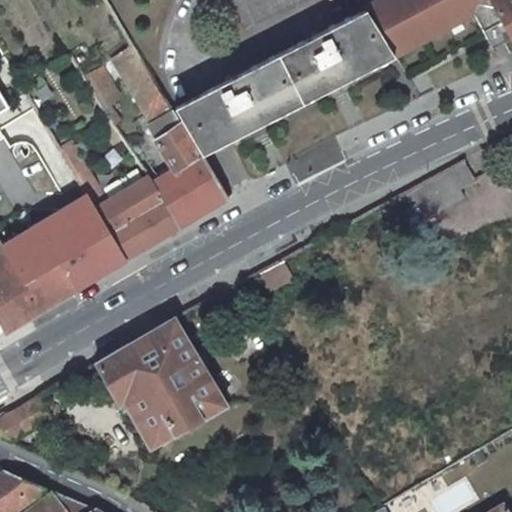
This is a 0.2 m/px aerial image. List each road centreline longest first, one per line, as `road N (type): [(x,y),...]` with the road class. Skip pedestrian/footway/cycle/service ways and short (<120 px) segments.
road 1 (primary): [(0,371),(298,209),(511,107)]
road 2 (residential): [(0,447),(128,511)]
